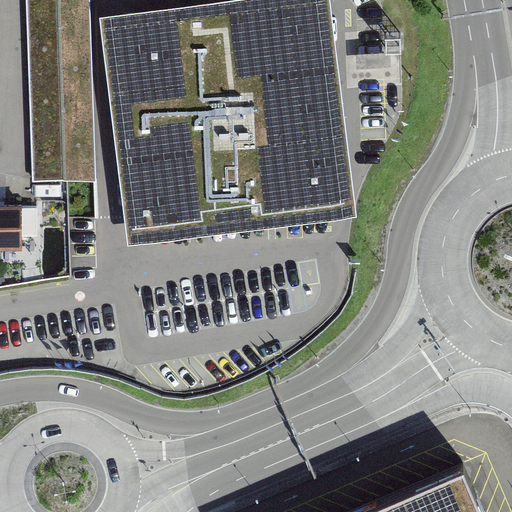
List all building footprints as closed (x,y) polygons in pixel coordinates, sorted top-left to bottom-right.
[(27,0),(33,179),(97,177),(90,0),(27,0)] [(332,0),(152,0),(101,6),(129,237),(358,210),(332,0)] [(0,244),(24,245),(23,234),(23,205),(23,200),(0,200),(0,244)] [(38,205),(23,205),(23,234),(39,234),(38,205)] [(488,511),(466,459),(340,511),(488,511)]
